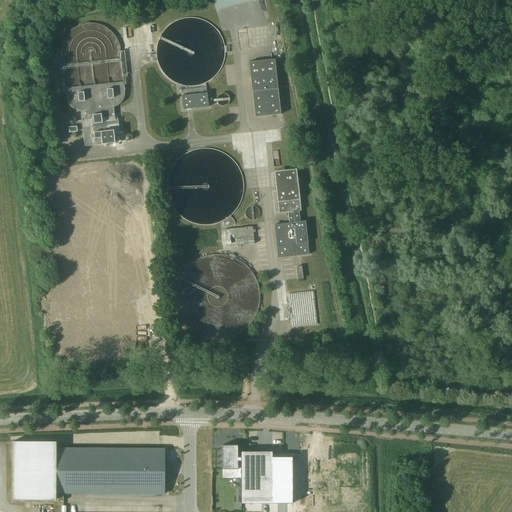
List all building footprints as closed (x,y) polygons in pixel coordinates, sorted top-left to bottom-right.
[(213,0),(216,10),(255,0),(213,0)] [(275,59),(249,62),(255,117),(281,115),(275,59)] [(182,96),(183,110),(209,107),(207,93),(182,96)] [(114,107),(81,111),(84,147),(120,143),(118,120),(115,121),(114,107)] [(298,185),(276,187),(279,213),(288,212),(289,223),(274,225),(276,237),(278,237),(280,257),(309,254),(305,221),(300,222),(299,211),(301,211),(298,185)] [(238,246),(238,248),(240,248),(240,246),(254,245),(253,233),(255,233),(255,231),(253,231),(252,227),(225,230),(226,247),(238,246)] [(58,494),(58,501),(63,501),(63,494),(164,495),(164,449),(56,449),(56,442),(12,442),(12,500),(56,500),(56,494),(58,494)] [(222,446),(222,470),(240,469),(240,454),(238,454),(238,446),(222,446)] [(241,479),(241,504),(272,504),(292,504),(292,458),(272,458),(272,452),(257,452),(241,452),(241,453),(241,470),(241,479)]
